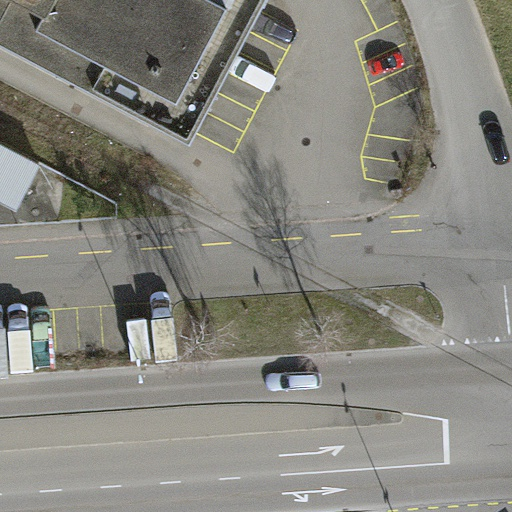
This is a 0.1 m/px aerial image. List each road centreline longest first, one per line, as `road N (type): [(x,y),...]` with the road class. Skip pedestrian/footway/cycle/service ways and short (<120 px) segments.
road 1 (primary): [(0,496),(511,461)]
road 2 (primary): [(511,379),(250,381),(0,399)]
road 3 (unclassified): [(0,275),(498,232)]
road 4 (unclassified): [(436,0),(498,232)]
